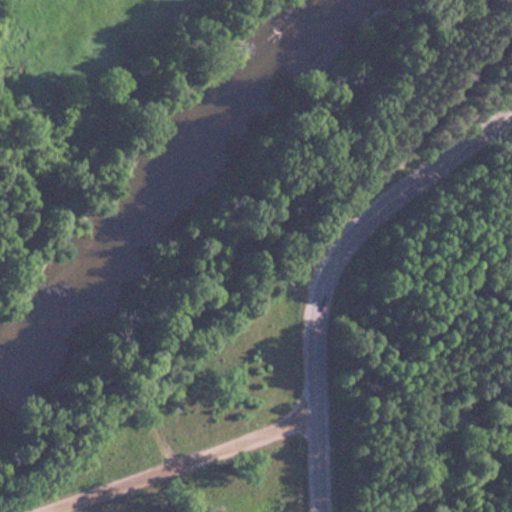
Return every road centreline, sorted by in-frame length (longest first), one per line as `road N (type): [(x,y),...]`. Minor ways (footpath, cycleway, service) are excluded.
road 1 (tertiary): [(321,511),(317,324),(333,259),(379,207),(511,118)]
road 2 (residential): [(63,511),(318,412)]
